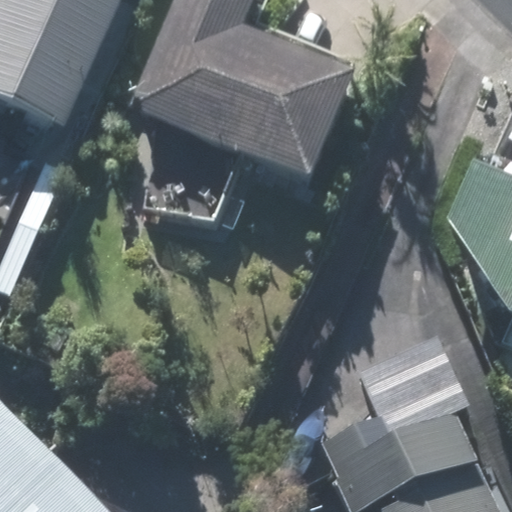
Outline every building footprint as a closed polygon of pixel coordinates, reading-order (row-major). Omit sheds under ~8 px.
[(121,0),(0,0),(0,130),(51,154),(121,0)] [(123,195),(216,236),(244,171),(316,202),(360,101),(246,51),(266,5),(253,0),(182,0),(129,121),(151,131),(123,195)] [(511,204),(489,194),(458,258),(506,333),(511,335),(511,204)] [(473,425),(436,339),(358,372),(381,428),(320,454),(343,511),(492,511),(459,431),(473,425)] [(91,511),(0,411),(0,511),(91,511)]
